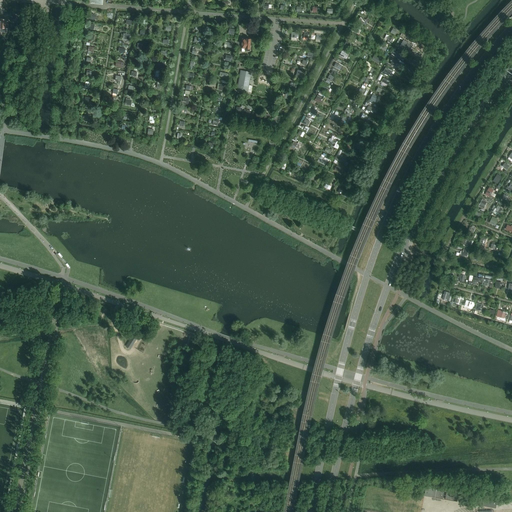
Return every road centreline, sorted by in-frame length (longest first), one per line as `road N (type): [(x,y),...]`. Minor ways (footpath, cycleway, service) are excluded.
road 1 (secondary): [(511,27),(431,134),(378,240),(333,396),(311,511)]
road 2 (secondary): [(327,511),(355,383),(401,249),(479,111),(511,71)]
